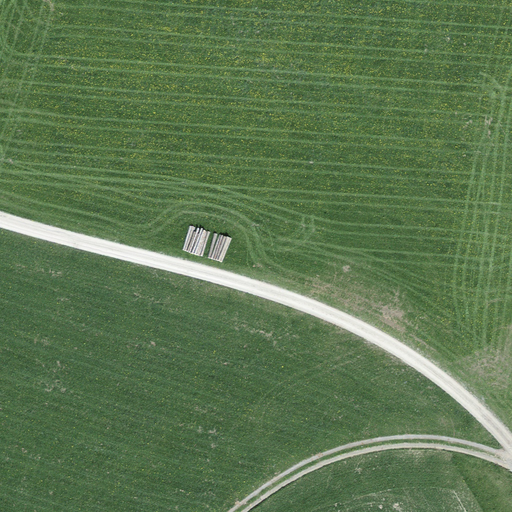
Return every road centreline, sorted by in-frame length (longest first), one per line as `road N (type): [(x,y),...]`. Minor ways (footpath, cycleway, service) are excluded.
road 1 (track): [(0,220),(290,293),(419,356),(511,446)]
road 2 (track): [(511,465),(440,439),(393,441),(336,453),(238,511)]
